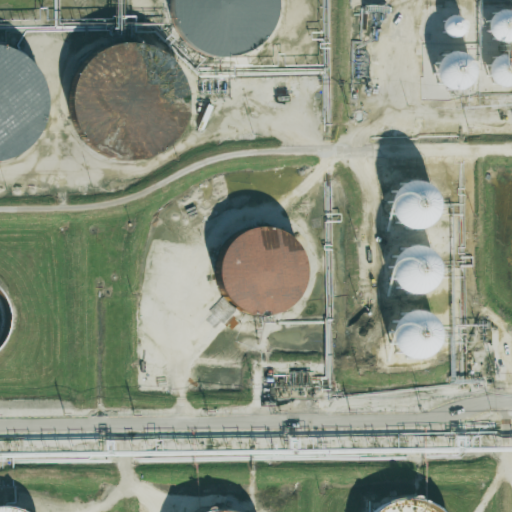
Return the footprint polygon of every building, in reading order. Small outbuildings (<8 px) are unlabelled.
[(285,0),(285,16),(278,33),(266,48),(249,58),(231,62),(212,60),(195,51),(182,38),(173,21),(171,2),(171,0),(285,0)] [(486,10),(492,6),(500,4),(508,7),(511,11),(511,30),(511,32),(502,36),(494,36),(487,32),(483,24),(483,17),(486,10)] [(438,17),(443,11),(449,9),(456,12),(460,17),(459,25),(456,30),(449,32),(442,30),(438,26),(438,17)] [(111,45),(131,42),(150,47),(166,57),(179,72),(185,90),(186,109),(180,128),(169,144),(153,155),(134,160),(115,159),(97,152),(82,139),(72,122),(68,103),(71,84),(80,67),(94,53),(111,45)] [(0,48),(3,49),(20,58),(33,73),(41,91),(43,110),(38,129),(27,145),(12,157),(0,161),(0,48)] [(486,54),(492,50),(500,48),(508,51),(511,55),(511,74),(511,76),(502,80),(494,80),(487,76),(483,68),(483,62),(486,54)] [(433,55),(438,51),(447,49),(454,51),(459,57),(461,63),(460,71),(457,76),(448,81),(440,81),(434,77),(429,69),(429,62),(433,55)] [(408,181),(420,182),(430,189),(435,201),(434,213),(427,223),(416,228),(403,227),(393,220),(388,209),(389,196),(396,186),(408,181)] [(228,240),(243,230),(261,226),(280,231),(294,242),(303,258),(305,277),(298,295),(286,308),(268,315),(250,315),(233,307),(221,292),(216,275),(218,256),(228,240)] [(407,247),(419,248),(429,255),(434,267),(433,279),(426,289),(415,294),(403,293),(392,286),(387,275),(388,262),(396,252),(407,247)] [(0,291),(2,293),(9,309),(9,327),(3,343),(0,346),(0,291)] [(408,311),(420,312),(430,319),(435,330),(434,342),(427,352),(416,357),(403,356),(393,349),(388,338),(389,326),(396,316),(408,311)] [(370,511),(371,511),(383,502),(397,498),(411,497),(426,501),(438,509),(440,511),(370,511)]
